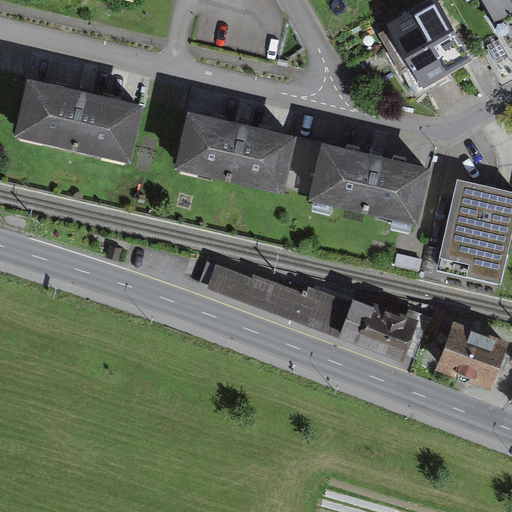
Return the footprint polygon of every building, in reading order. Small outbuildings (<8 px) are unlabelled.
[(511,0),(484,0),(510,45),(511,43),(511,0)] [(435,7),(387,33),(418,88),(466,62),(435,7)] [(32,90),(21,138),(127,162),(138,114),(32,90)] [(192,122),(181,169),(279,192),(290,144),(192,122)] [(326,152),(315,202),(414,224),(425,174),(326,152)] [(441,270),(499,283),(511,223),(511,199),(460,188),(441,270)] [(419,316),(342,288),(337,301),(223,260),(214,285),(405,355),(419,316)] [(450,360),(501,377),(505,362),(511,361),(511,345),(511,346),(511,344),(511,333),(464,318),(450,360)]
